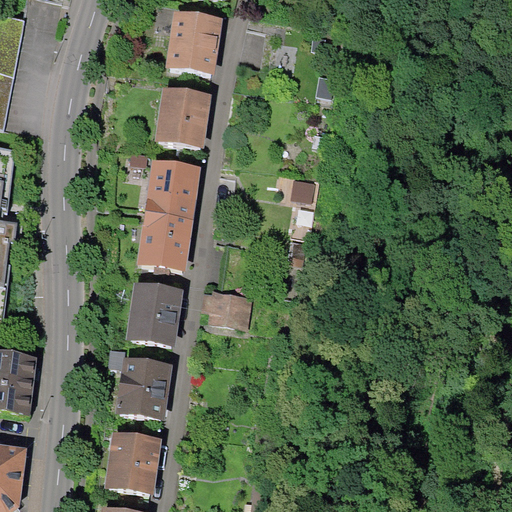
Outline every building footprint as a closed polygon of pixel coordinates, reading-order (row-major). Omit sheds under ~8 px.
[(232,0),(183,0),(182,6),(230,14),(232,0)] [(26,28),(0,23),(0,133),(5,135),(26,28)] [(225,32),(177,25),(170,75),(218,82),(225,32)] [(216,102),(169,94),(160,147),(208,155),(216,102)] [(0,333),(2,334),(19,160),(0,158),(0,333)] [(205,175),(156,168),(141,271),(189,278),(205,175)] [(187,296),(139,289),(131,348),(178,354),(187,296)] [(252,303),(210,298),(206,335),(248,339),(252,303)] [(42,363),(0,356),(0,416),(34,421),(42,363)] [(176,370),(130,364),(121,419),(167,426),(176,370)] [(167,445),(119,438),(111,494),(158,501),(167,445)] [(25,447),(0,443),(0,510),(10,511),(13,510),(16,508),(25,447)]
